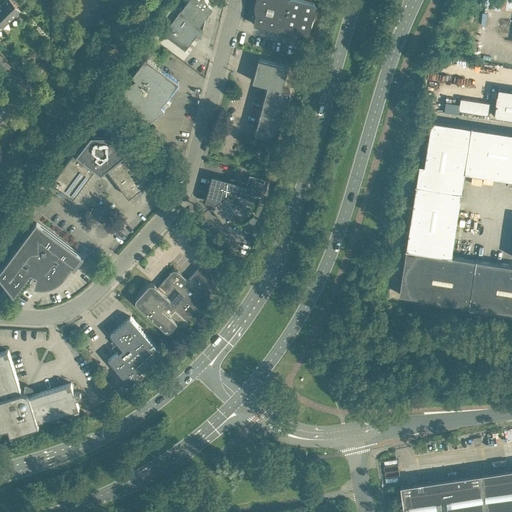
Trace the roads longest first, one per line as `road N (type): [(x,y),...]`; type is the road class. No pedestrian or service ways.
road 1 (secondary): [(242,394),(317,282),(415,0)]
road 2 (unclassified): [(0,316),(39,318),(83,302),(163,221),(187,172),(234,0)]
road 3 (secondary): [(355,0),(272,265),(199,363)]
road 4 (secondary): [(199,363),(131,421),(0,479)]
road 5 (secondary): [(64,511),(148,472),(235,402)]
road 6 (unclassified): [(353,432),(511,411)]
road 7 (unknown): [(397,440),(411,462),(511,450)]
